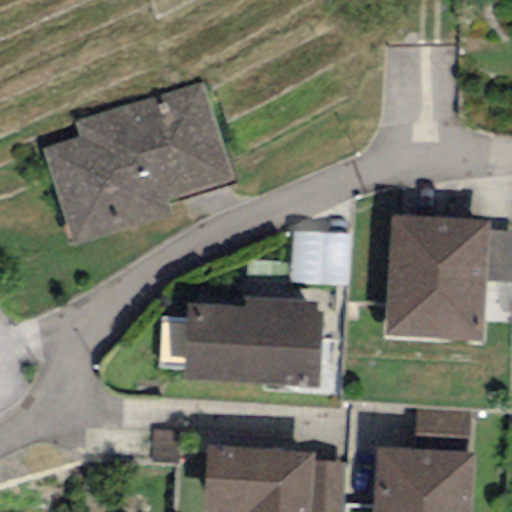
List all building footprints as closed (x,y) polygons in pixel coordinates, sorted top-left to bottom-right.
[(203,84),(75,123),(80,137),(41,149),(71,249),(172,219),(168,203),(233,183),(203,84)] [(490,223),(390,217),(381,337),(481,344),(486,282),(488,232),(490,223)] [(511,233),(488,232),(486,282),(511,283),(511,233)] [(351,238),(297,234),(291,233),(288,283),(347,287),(351,238)] [(245,299),(244,309),(187,305),(182,382),(317,389),(321,313),(315,313),(316,303),(245,299)] [(471,414),(415,410),(413,448),(468,451),(471,414)] [(179,431),(153,431),(152,465),(178,465),(179,431)] [(284,450),(206,447),(203,511),(309,511),(311,463),(311,455),(284,454),(284,450)] [(470,511),(474,455),(376,449),(371,511),(470,511)] [(342,511),(345,464),(311,463),(309,511),(342,511)]
